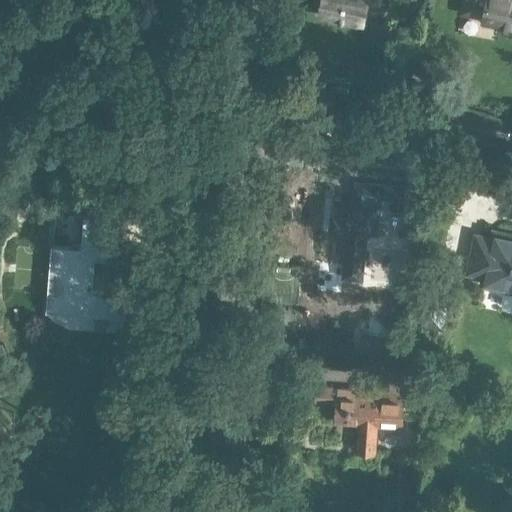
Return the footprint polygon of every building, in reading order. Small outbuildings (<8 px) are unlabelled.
[(363,22),(366,0),(317,0),(317,1),(322,4),(320,13),(363,22)] [(511,0),(483,0),(485,0),(482,17),(498,21),(497,28),(511,31),(511,0)] [(385,42),(388,24),(369,20),(366,39),(385,42)] [(353,202),(333,200),(329,232),(345,233),(340,277),(362,279),(370,197),(390,199),(389,204),(403,205),(404,187),(353,182),(351,196),(353,197),(353,202)] [(0,214),(16,219),(23,189),(0,183),(0,214)] [(427,186),(413,185),(411,205),(425,206),(427,186)] [(157,320),(159,293),(91,288),(94,261),(109,262),(112,219),(83,217),(80,261),(67,260),(68,248),(50,247),(45,311),(157,320)] [(475,233),(466,273),(486,277),(485,281),(511,287),(511,236),(496,233),(495,237),(475,233)] [(442,328),(454,274),(430,268),(418,323),(442,328)] [(378,353),(378,352),(380,337),(380,336),(360,334),(358,351),(378,353)] [(403,393),(405,369),(385,368),(383,391),(317,386),(315,401),(336,403),(335,421),(358,423),(356,450),(373,452),(375,427),(400,428),(401,411),(402,398),(403,393)] [(431,371),(405,369),(403,393),(402,398),(406,398),(425,400),(428,400),(431,371)]
